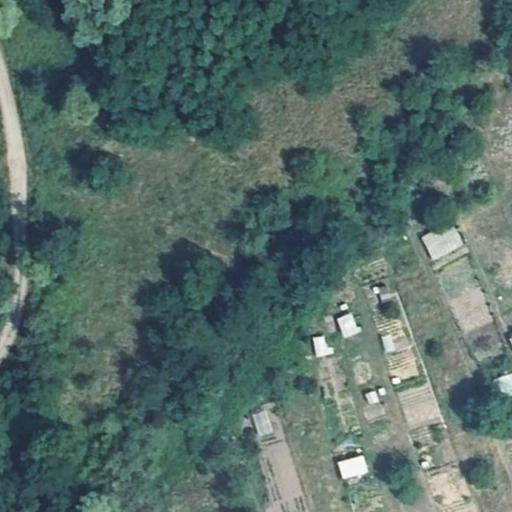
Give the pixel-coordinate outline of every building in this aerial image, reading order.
[(429,258),(462,249),(455,225),(422,233),(429,258)] [(335,318),(341,338),(359,333),(353,313),(335,318)] [(325,335),(312,337),(315,357),(328,354),(325,335)] [(511,373),(495,378),(501,400),(511,396),(511,373)] [(266,409),(251,414),(259,438),(273,433),(266,409)] [(362,454),(336,463),(342,480),(368,471),(362,454)]
